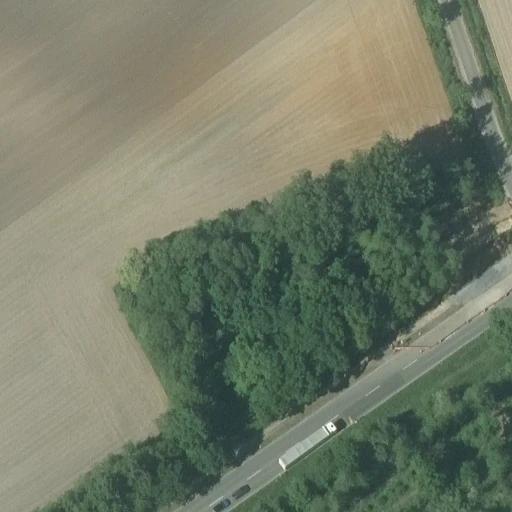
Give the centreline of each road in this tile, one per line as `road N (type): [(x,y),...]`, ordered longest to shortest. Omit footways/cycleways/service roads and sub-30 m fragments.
road 1 (secondary): [(202,511),(511,293)]
road 2 (unclassified): [(460,0),(511,151)]
